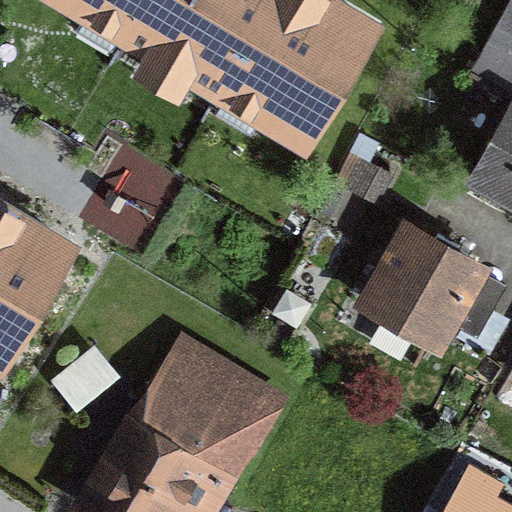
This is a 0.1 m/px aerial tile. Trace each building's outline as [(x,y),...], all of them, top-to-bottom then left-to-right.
[(371,22),(333,0),(70,0),(88,10),(93,2),(126,21),(120,30),(225,92),(230,84),(263,103),(258,112),(302,138),(371,22)] [(511,0),(509,0),(470,71),(511,94),(511,0)] [(511,201),(511,141),(485,186),(511,201)] [(0,203),(0,355),(67,243),(0,203)] [(468,262),(406,226),(366,295),(428,331),(468,262)] [(143,431),(95,511),(211,511),(229,482),(276,405),(190,353),(143,431)]
